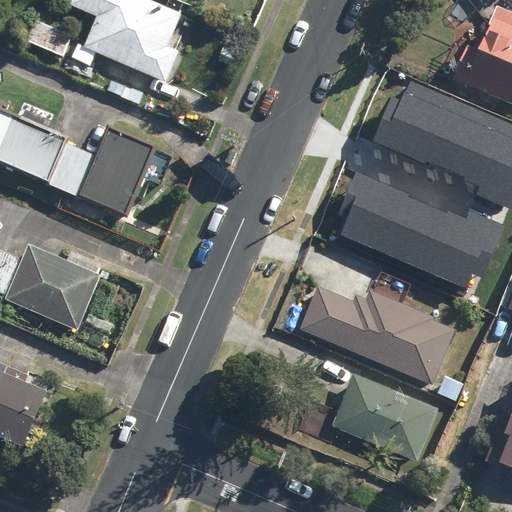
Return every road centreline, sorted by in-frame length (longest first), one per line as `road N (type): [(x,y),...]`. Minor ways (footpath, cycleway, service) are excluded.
road 1 (residential): [(145,448),(339,0)]
road 2 (residential): [(295,511),(145,448)]
